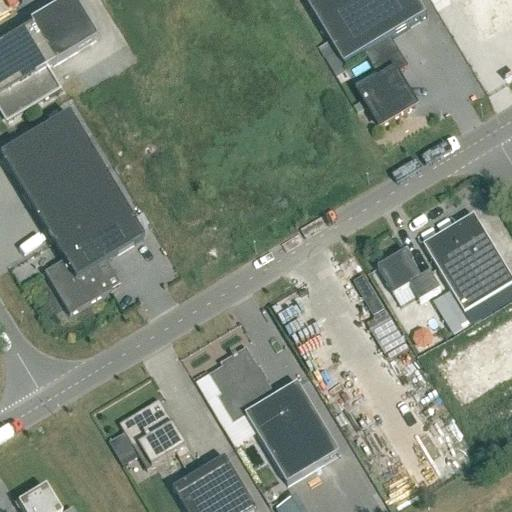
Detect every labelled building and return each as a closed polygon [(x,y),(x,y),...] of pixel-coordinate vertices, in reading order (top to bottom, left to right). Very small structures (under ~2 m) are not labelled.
[(0,0),(0,18),(15,10),(9,0),(0,0)] [(396,78),(408,70),(391,42),(427,20),(414,0),(302,0),(345,70),(365,58),(381,85),(361,97),(365,105),(364,106),(366,109),(367,108),(381,132),(416,111),(396,78)] [(0,119),(5,128),(60,94),(47,72),(95,43),(70,1),(29,26),(31,30),(0,48),(0,119)] [(0,35),(18,26),(11,14),(0,19),(0,35)] [(114,280),(105,265),(143,242),(68,117),(0,158),(0,160),(63,264),(44,276),(69,318),(111,293),(106,284),(114,280)] [(465,319),(511,290),(511,282),(475,220),(424,251),(465,319)] [(406,257),(378,273),(395,301),(401,310),(416,301),(420,308),(441,295),(431,278),(422,283),(406,257)] [(358,278),(346,285),(372,329),(383,323),(358,278)] [(277,402),(247,352),(237,359),(236,357),(232,360),(233,361),(221,368),(223,372),(209,380),(222,400),(218,402),(234,429),(246,421),(288,490),(341,458),(299,388),(277,402)] [(157,423),(150,411),(120,429),(148,475),(176,458),(180,464),(191,458),(167,418),(157,423)] [(183,511),(255,511),(226,463),(173,495),(183,511)] [(57,511),(44,490),(17,507),(20,511),(57,511)]
